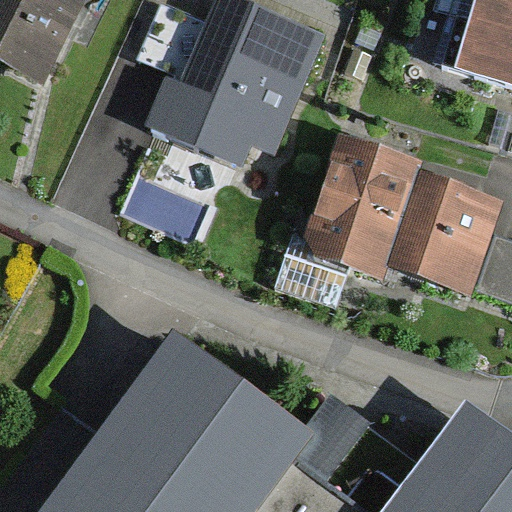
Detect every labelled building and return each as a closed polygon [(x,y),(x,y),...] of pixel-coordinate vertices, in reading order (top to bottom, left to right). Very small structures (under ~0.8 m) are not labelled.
[(0,0),(0,67),(45,89),(86,3),(79,0),(0,0)] [(511,0),(477,0),(454,79),(511,95),(511,0)] [(221,10),(189,95),(168,87),(152,131),(241,164),(249,142),(276,152),(316,45),(221,10)] [(387,266),(412,187),(416,173),(343,149),(306,259),(381,284),(387,266)] [(412,187),(387,266),(467,293),(493,214),(412,187)] [(511,243),(497,239),(481,293),(511,302),(511,243)] [(302,429),(169,343),(60,511),(511,511),(511,451),(466,422),(430,477),(317,405),(302,429)]
